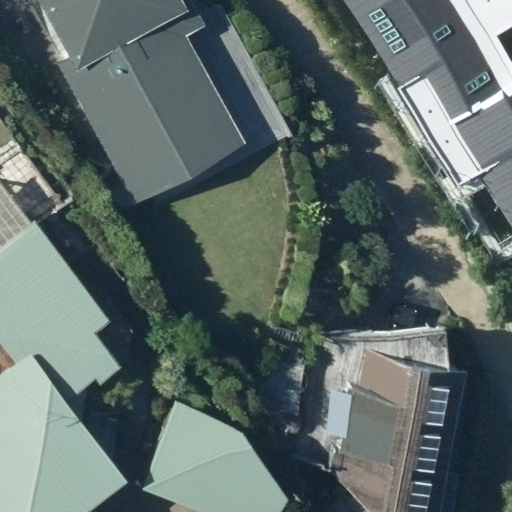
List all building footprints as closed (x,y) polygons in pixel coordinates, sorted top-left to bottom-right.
[(58,44),(134,186),(246,127),(186,17),(208,5),(204,0),(54,0),(74,35),(58,44)] [(511,24),(495,0),(343,0),(440,139),(467,121),(511,185),(511,24)] [(124,456),(63,376),(89,356),(92,360),(117,342),(93,310),(105,300),(35,207),(0,233),(0,331),(15,351),(0,362),(0,511),(62,511),(91,490),(85,484),(124,456)] [(440,511),(465,368),(371,351),(353,444),(346,443),(338,482),(389,506),(427,511),(440,511)] [(145,475),(225,511),(272,511),(290,474),(243,429),(180,399),(145,475)]
